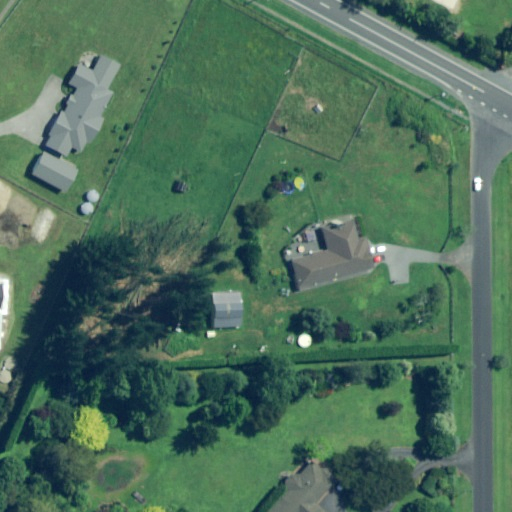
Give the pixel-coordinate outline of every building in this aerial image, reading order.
[(117,67),(99,57),(90,73),(77,66),(66,85),(75,90),(61,114),(58,112),(41,144),(64,158),(70,148),(80,154),(101,117),(97,115),(109,95),(103,91),(117,67)] [(77,170),(44,152),(32,173),(65,192),(77,170)] [(189,181),(179,177),(174,192),(184,196),(189,181)] [(355,240),(348,218),(317,228),(324,250),(288,261),(297,291),(371,269),(362,238),(355,240)] [(240,328),(240,291),(211,291),(211,328),(240,328)] [(281,482),(284,485),(263,511),(320,511),(313,506),(337,476),(319,463),(315,468),(310,464),(306,469),(302,467),(294,477),(289,472),(281,482)]
